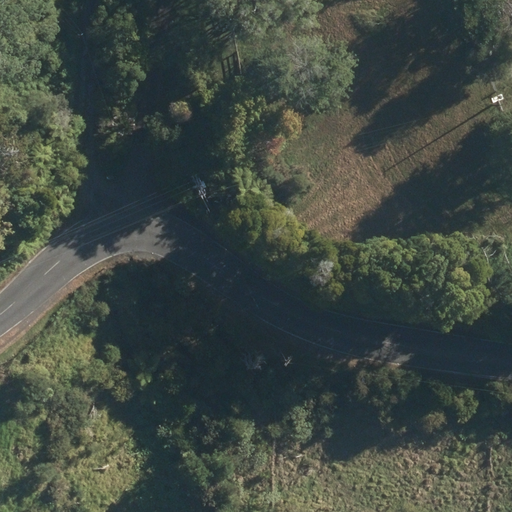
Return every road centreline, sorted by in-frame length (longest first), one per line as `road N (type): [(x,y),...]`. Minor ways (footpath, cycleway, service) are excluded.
road 1 (unclassified): [(511,357),(397,345),(316,326),(159,243),(116,241),(67,261),(0,314)]
road 2 (track): [(84,254),(90,0)]
road 3 (track): [(138,242),(161,0)]
